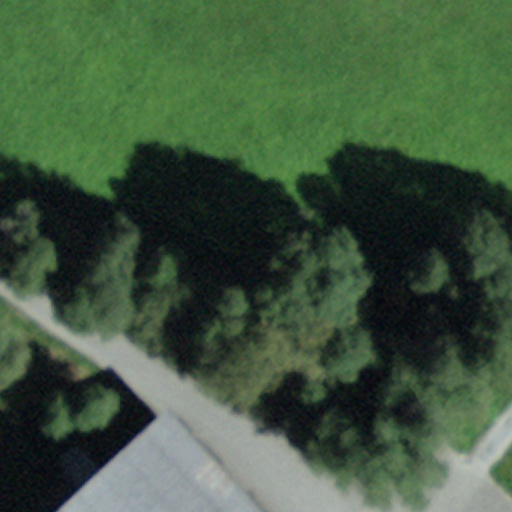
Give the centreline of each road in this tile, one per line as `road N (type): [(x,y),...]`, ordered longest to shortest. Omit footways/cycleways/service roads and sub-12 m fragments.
road 1 (residential): [(0,277),(306,511)]
road 2 (track): [(427,511),(511,422)]
